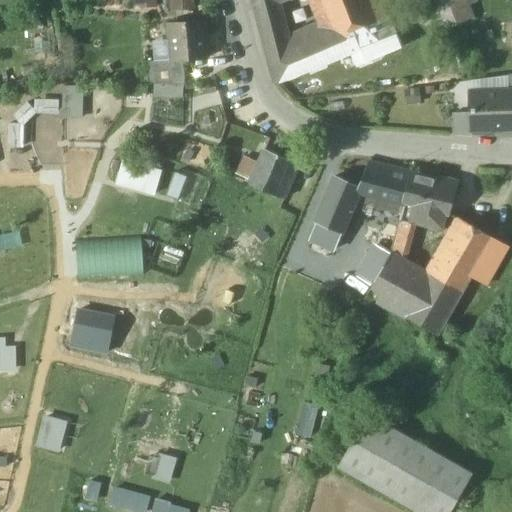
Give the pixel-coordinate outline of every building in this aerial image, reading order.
[(165,0),(166,18),(185,18),(185,0),(165,0)] [(275,0),(260,0),(254,1),(267,56),(289,51),(290,50),(287,38),(275,0)] [(363,0),(323,0),(329,14),(332,21),(338,37),(352,31),(373,23),(371,19),(363,0)] [(468,0),(440,0),(450,26),(475,18),(468,0)] [(385,14),(371,19),(373,23),(352,31),(360,48),(381,39),(386,52),(398,47),(385,14)] [(205,21),(168,24),(171,60),(171,61),(183,60),(208,58),(205,21)] [(290,50),(289,51),(267,56),(274,82),(293,79),(353,54),(361,51),(360,48),(352,31),(338,37),(332,21),(327,23),(326,21),(313,27),(318,39),(290,50)] [(313,27),(287,38),(290,50),(318,39),(313,27)] [(381,39),(360,48),(361,51),(353,54),(357,64),(386,52),(381,39)] [(183,60),(171,61),(171,60),(150,61),(149,84),(186,84),(183,60)] [(508,90),(470,91),(471,129),(511,128),(511,112),(511,90),(509,90),(508,90)] [(32,99),(33,165),(48,165),(46,99),(32,99)] [(265,149),(250,182),(284,197),(299,164),(265,149)] [(155,195),(161,171),(123,162),(118,186),(155,195)] [(410,172),(369,162),(358,186),(356,189),(359,190),(354,200),(402,215),(402,212),(405,202),(403,202),(409,174),(410,172)] [(175,174),(168,194),(177,197),(184,177),(175,174)] [(436,180),(409,174),(403,202),(405,202),(402,212),(427,218),(426,222),(428,223),(441,226),(444,212),(448,213),(456,182),(437,177),(436,180)] [(358,186),(334,176),(306,246),(328,260),(354,200),(359,190),(356,189),(358,186)] [(427,218),(402,212),(402,215),(390,254),(402,260),(412,224),(427,228),(428,223),(426,222),(427,218)] [(462,219),(429,276),(453,289),(460,293),(493,237),(462,219)] [(79,243),(80,276),(143,273),(141,241),(79,243)] [(376,245),(365,267),(378,276),(390,254),(376,245)] [(402,260),(390,254),(378,276),(375,282),(413,304),(429,276),(402,260)] [(453,289),(429,276),(413,304),(436,317),(453,289)] [(413,304),(375,282),(372,287),(382,293),(377,302),(436,335),(460,293),(453,289),(436,317),(413,304)] [(106,354),(114,317),(78,309),(70,346),(106,354)] [(0,370),(16,370),(15,346),(7,347),(7,339),(0,339),(0,370)] [(305,405),(297,435),(312,439),(320,409),(305,405)] [(368,416),(339,466),(420,511),(450,511),(472,475),(368,416)] [(44,417),(37,445),(60,451),(67,423),(44,417)] [(163,455),(156,478),(168,482),(175,459),(163,455)] [(87,498),(96,501),(101,484),(92,481),(87,498)] [(143,511),(148,497),(116,488),(111,504),(138,511),(143,511)] [(188,511),(190,509),(157,499),(153,511),(188,511)]
